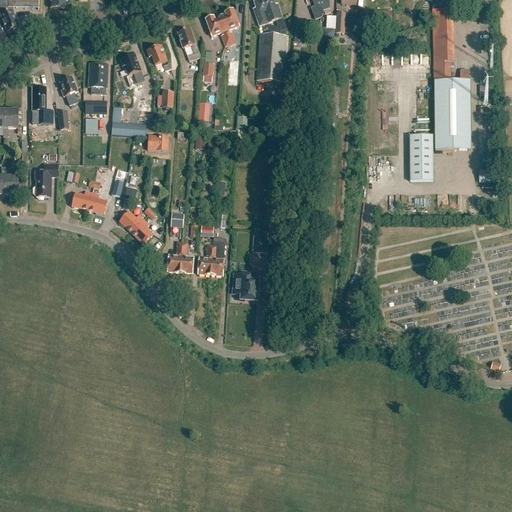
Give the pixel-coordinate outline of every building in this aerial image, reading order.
[(0,0),(0,14),(1,17),(0,17),(7,33),(19,28),(13,12),(13,9),(38,10),(38,0),(0,0)] [(50,0),(51,10),(67,10),(67,0),(50,0)] [(260,36),(256,83),(285,85),(288,38),(286,38),(286,32),(285,31),(281,20),(282,20),(278,8),(276,9),(272,0),(265,0),(263,1),(267,12),(264,13),(268,25),(275,22),(277,28),(268,28),(268,36),(260,36)] [(319,1),(318,0),(305,0),(306,1),(308,0),(311,0),(317,14),(320,13),(320,15),(324,14),(319,1)] [(318,0),(319,1),(324,14),(327,13),(326,11),(329,10),(326,3),(327,3),(328,2),(328,0),(318,0)] [(432,0),(432,9),(444,9),(444,0),(432,0)] [(263,1),(254,4),(256,10),(253,11),(259,28),(268,25),(264,13),(267,12),(263,1)] [(450,68),(454,68),(453,64),(454,64),(452,11),(432,11),(433,35),(434,83),(435,152),(470,152),(469,82),(469,74),(469,73),(468,71),(461,71),(460,73),(460,74),(460,82),(450,82),(450,68)] [(225,15),(225,16),(220,18),(230,47),(235,45),(231,34),(229,35),(228,33),(239,29),(233,12),(225,15)] [(391,14),(372,13),(372,24),(391,24),(391,14)] [(345,36),(346,15),(336,15),(335,35),(345,36)] [(223,37),(221,38),(225,49),(230,47),(220,18),(214,20),(213,19),(205,22),(212,39),(223,35),(223,37)] [(334,46),(335,30),(319,29),(319,45),(334,46)] [(190,48),(192,56),(187,57),(189,64),(201,60),(196,46),(195,46),(190,31),(177,35),(183,51),(190,48)] [(161,47),(146,52),(149,60),(152,58),(155,68),(167,63),(161,47)] [(145,83),(141,73),(135,57),(120,62),(122,69),(125,68),(129,78),(134,76),(137,86),(145,83)] [(88,89),(91,89),(91,96),(104,97),(105,90),(107,90),(108,70),(104,70),(104,66),(90,65),(88,89)] [(165,73),(174,70),(172,65),(163,68),(165,73)] [(213,79),(214,66),(204,65),(203,78),(213,79)] [(63,92),(61,93),(64,99),(66,98),(70,108),(78,105),(74,95),(78,94),(72,79),(60,84),(63,92)] [(33,113),(37,113),(37,126),(53,126),(53,113),(46,113),(46,90),(33,90),(33,99),(33,113)] [(173,111),(174,94),(162,94),(161,110),(173,111)] [(106,117),(107,104),(86,104),(85,117),(106,117)] [(114,110),(113,119),(121,120),(121,110),(114,110)] [(3,130),(3,139),(8,139),(8,130),(18,131),(18,112),(5,112),(5,130),(3,130)] [(67,113),(58,114),(60,132),(69,131),(67,113)] [(96,136),(97,120),(84,120),(84,135),(96,136)] [(246,132),(247,121),(238,120),(237,132),(246,132)] [(113,125),(112,137),(136,139),(137,127),(113,125)] [(432,136),(410,136),(410,183),(433,183),(432,136)] [(148,138),(148,152),(167,153),(168,139),(148,138)] [(196,138),(195,151),(204,152),(206,139),(196,138)] [(209,150),(220,151),(220,141),(209,141),(209,150)] [(58,166),(44,166),(44,174),(35,174),(35,182),(36,182),(36,188),(33,191),(33,196),(39,202),(43,202),(43,199),(51,199),(51,179),(58,180),(58,166)] [(5,178),(6,197),(18,196),(18,178),(19,178),(19,169),(14,169),(14,178),(7,178),(5,178)] [(477,186),(499,185),(499,171),(477,171),(477,186)] [(79,185),(81,175),(74,174),(72,184),(79,185)] [(101,185),(90,182),(88,189),(99,191),(101,185)] [(120,200),(123,186),(115,184),(111,197),(120,200)] [(129,188),(125,201),(132,203),(136,190),(129,188)] [(75,195),(72,209),(88,213),(92,195),(85,193),(84,198),(75,195)] [(92,195),(88,213),(104,217),(107,203),(98,201),(99,197),(92,195)] [(156,217),(148,209),(144,214),(152,222),(156,217)] [(129,214),(119,224),(131,235),(144,222),(139,217),(136,220),(129,214)] [(172,215),(171,229),(183,230),(184,216),(172,215)] [(226,230),(227,218),(218,217),(217,229),(226,230)] [(131,235),(143,247),(153,237),(146,230),(149,227),(144,222),(131,235)] [(214,229),(201,228),(201,239),(213,240),(214,229)] [(269,235),(254,234),(253,254),(268,255),(269,235)] [(169,257),(167,274),(180,275),(182,244),(177,244),(176,256),(178,256),(178,258),(169,257)] [(182,244),(180,275),(192,276),(194,259),(184,259),(184,256),(187,256),(188,245),(182,244)] [(212,247),(210,277),(223,278),(224,262),(222,262),(223,258),(224,258),(225,245),(213,244),(213,247),(212,247)] [(210,277),(212,247),(207,246),(206,258),(209,258),(208,261),(199,260),(198,276),(210,277)] [(241,277),(235,276),(233,296),(241,297),(241,302),(257,303),(258,283),(255,283),(256,276),(241,275),(241,277)]
